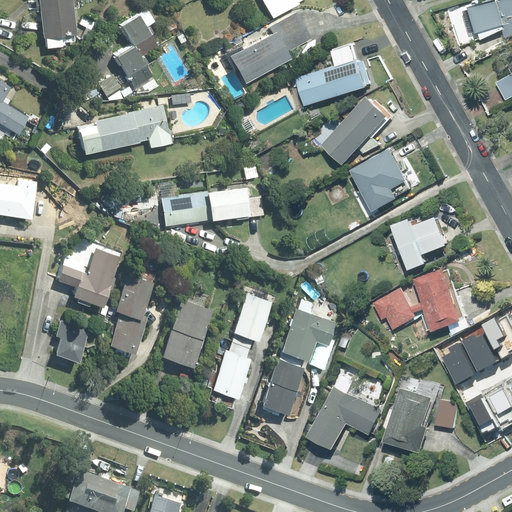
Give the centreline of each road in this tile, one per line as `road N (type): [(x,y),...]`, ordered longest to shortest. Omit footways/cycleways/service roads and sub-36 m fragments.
road 1 (tertiary): [(0,390),(357,511)]
road 2 (residential): [(388,0),(511,223)]
road 3 (unknown): [(14,391),(48,251),(39,225),(8,220)]
